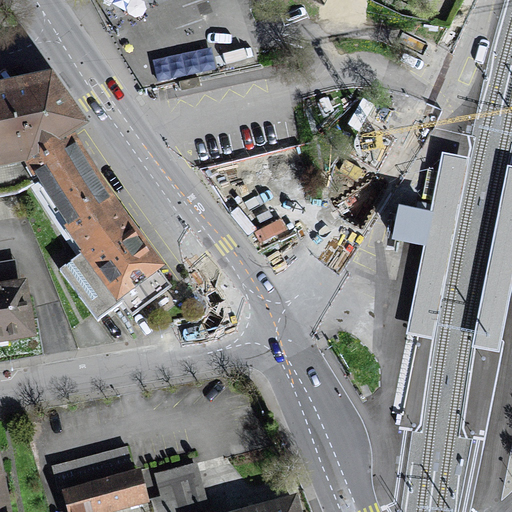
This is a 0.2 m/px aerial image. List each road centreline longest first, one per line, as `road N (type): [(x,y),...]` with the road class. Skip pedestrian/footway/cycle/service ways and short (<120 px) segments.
road 1 (secondary): [(37,0),(262,324)]
road 2 (residential): [(262,324),(322,268),(381,180),(453,61),(479,0)]
road 3 (residential): [(0,392),(201,355),(235,345),(262,324)]
road 4 (secondary): [(262,324),(350,511)]
